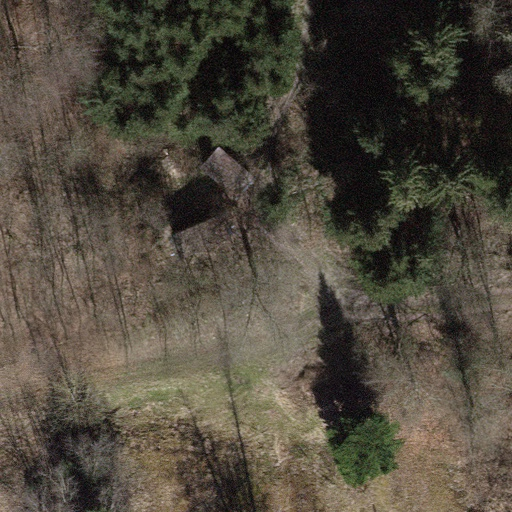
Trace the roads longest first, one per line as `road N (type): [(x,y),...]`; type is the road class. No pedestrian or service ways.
road 1 (track): [(377,319),(0,389)]
road 2 (track): [(511,304),(377,319),(243,193)]
